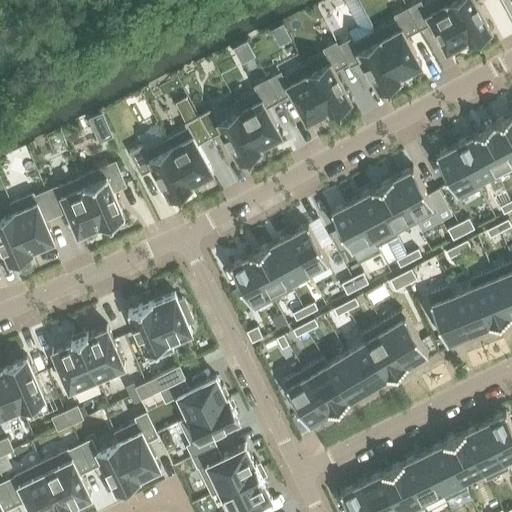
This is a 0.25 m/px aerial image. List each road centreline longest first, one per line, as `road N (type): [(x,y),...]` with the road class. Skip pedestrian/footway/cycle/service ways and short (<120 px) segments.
road 1 (residential): [(511,61),(177,239)]
road 2 (residential): [(177,239),(296,472)]
road 3 (residential): [(296,472),(511,371)]
road 4 (residential): [(177,239),(0,312)]
